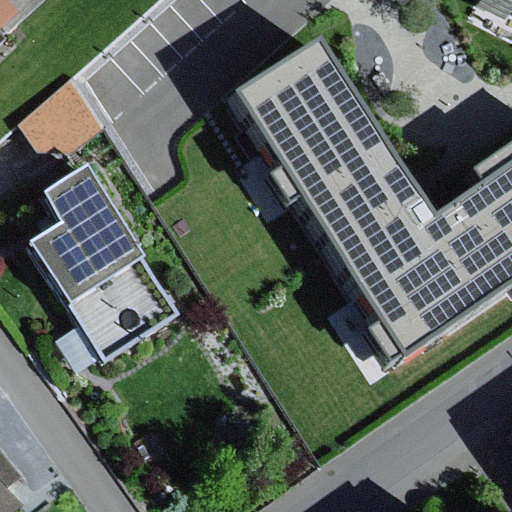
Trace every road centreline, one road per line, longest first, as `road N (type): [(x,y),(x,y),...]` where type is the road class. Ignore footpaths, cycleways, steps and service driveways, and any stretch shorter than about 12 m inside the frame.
road 1 (residential): [(511,390),(330,511)]
road 2 (residential): [(0,360),(110,511)]
